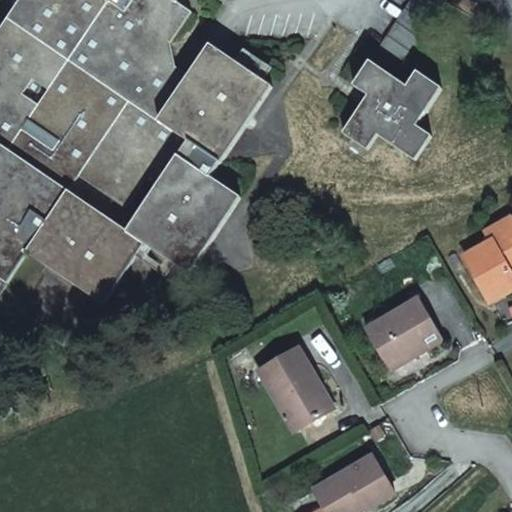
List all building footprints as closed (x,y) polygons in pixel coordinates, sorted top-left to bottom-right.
[(189,13),(176,3),(178,0),(5,0),(8,20),(0,31),(0,290),(27,253),(101,304),(146,242),(190,273),(241,196),(211,177),(272,87),(210,46),(188,76),(173,66),(170,41),(189,13)] [(413,0),(378,51),(401,67),(446,0),(445,0),(413,0)] [(473,15),(480,3),(474,0),(455,0),(454,2),(473,15)] [(430,136),(414,125),(440,88),(417,72),(406,88),(371,63),(354,87),(369,97),(343,135),(366,150),(376,135),(413,160),(430,136)] [(511,224),(487,237),(493,246),(467,261),(493,307),(511,296),(511,224)] [(415,362),(444,344),(421,304),(368,335),(387,371),(411,356),(415,362)] [(330,414),(315,387),(319,385),(300,351),(260,373),(295,434),(330,414)] [(387,371),(390,376),(415,362),(411,356),(387,371)] [(330,414),(335,411),(319,385),(315,387),(330,414)] [(312,490),(322,507),(313,511),(350,511),(360,506),(362,511),(392,493),(370,456),(312,490)]
